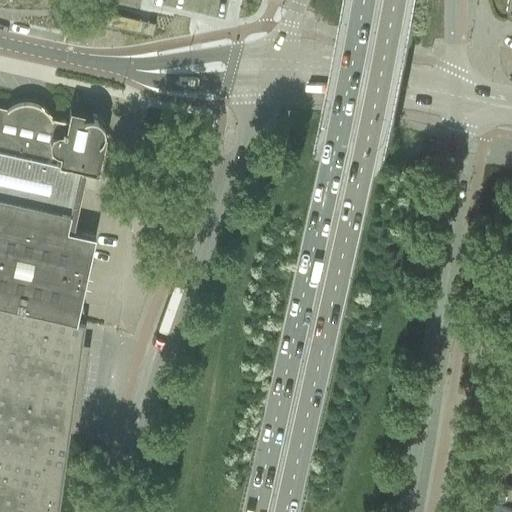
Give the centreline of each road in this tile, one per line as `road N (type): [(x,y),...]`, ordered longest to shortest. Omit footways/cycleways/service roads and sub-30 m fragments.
road 1 (primary): [(364,0),(254,511)]
road 2 (primary): [(285,511),(393,0)]
road 3 (tertiary): [(270,67),(175,308),(115,511)]
road 4 (tertiary): [(406,511),(457,101)]
road 5 (unclassified): [(270,67),(157,73),(0,43)]
road 6 (tertiary): [(457,101),(270,67)]
